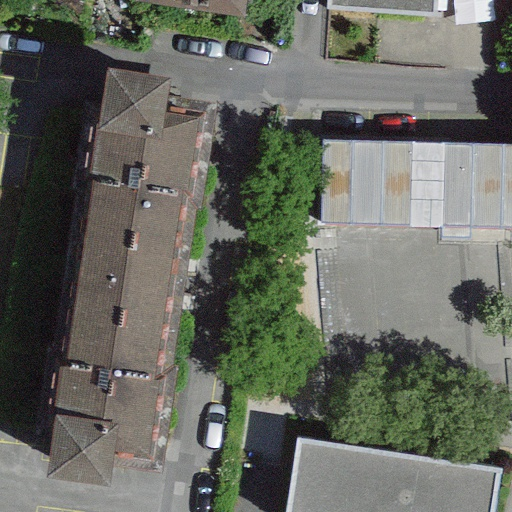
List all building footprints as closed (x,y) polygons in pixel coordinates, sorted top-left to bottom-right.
[(183,0),(241,9),(242,0),(183,0)] [(331,0),(329,22),(437,30),(439,0),(331,0)] [(102,72),(41,454),(103,464),(106,446),(154,454),(210,110),(158,102),(162,81),(102,72)] [(511,146),(326,138),(322,214),(511,222),(511,146)] [(499,511),(507,460),(297,430),(285,511),(499,511)]
